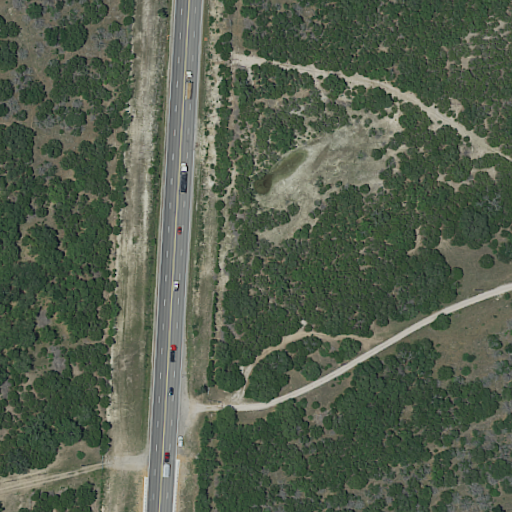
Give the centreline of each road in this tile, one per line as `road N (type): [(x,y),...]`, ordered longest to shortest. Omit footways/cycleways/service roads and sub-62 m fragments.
road 1 (trunk): [(152,511),(184,0)]
road 2 (track): [(511,314),(447,329),(299,405),(157,441)]
road 3 (track): [(511,147),(375,77),(180,73)]
